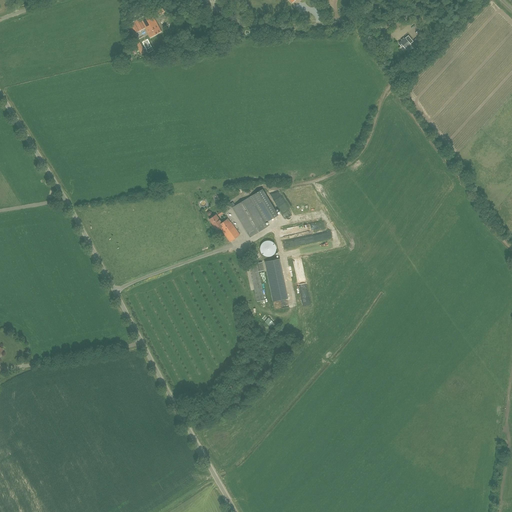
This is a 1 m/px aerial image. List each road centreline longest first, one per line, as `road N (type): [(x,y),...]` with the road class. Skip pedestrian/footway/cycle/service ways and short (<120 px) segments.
road 1 (unclassified): [(236,511),(0,94)]
road 2 (track): [(348,17),(482,217),(511,249)]
road 3 (unclassified): [(204,1),(239,23),(292,26),(348,17),(382,0)]
road 4 (track): [(390,85),(355,157),(306,188),(321,215)]
